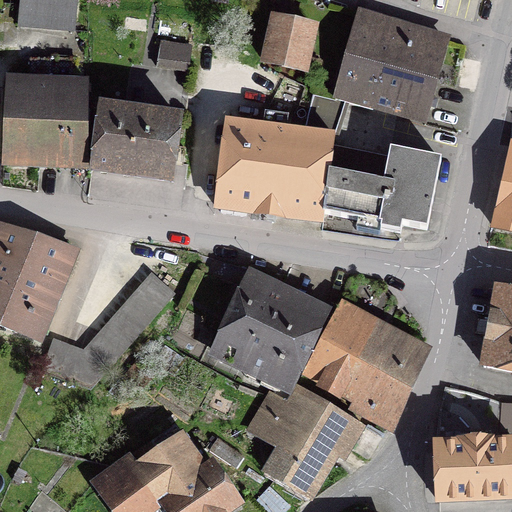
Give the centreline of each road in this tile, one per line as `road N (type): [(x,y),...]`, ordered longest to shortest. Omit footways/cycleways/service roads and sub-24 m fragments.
road 1 (residential): [(458,269),(0,204)]
road 2 (residential): [(458,269),(511,31)]
road 3 (residential): [(392,469),(435,365),(458,269)]
